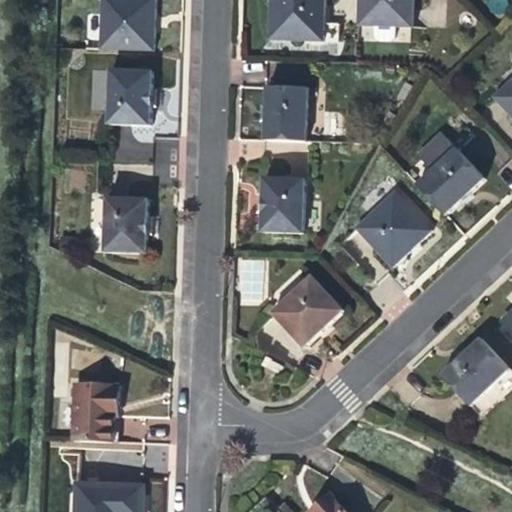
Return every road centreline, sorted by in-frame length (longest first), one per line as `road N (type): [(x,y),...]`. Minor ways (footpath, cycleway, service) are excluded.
road 1 (residential): [(198,423),(211,0)]
road 2 (residential): [(198,423),(268,424),(303,415),(511,222)]
